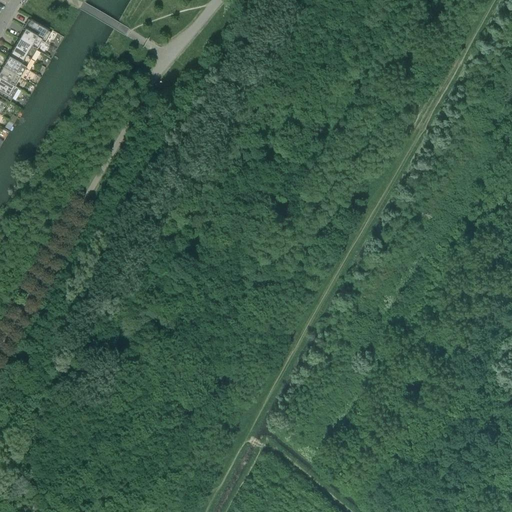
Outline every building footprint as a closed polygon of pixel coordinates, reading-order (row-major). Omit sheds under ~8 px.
[(22,30),(24,32),(25,31),(42,41),(41,42),(45,44),(51,33),(28,20),(22,30)] [(36,51),(41,42),(42,41),(25,31),(24,32),(19,40),(36,51)] [(36,51),(19,40),(14,50),(31,60),(36,51)] [(25,69),(31,60),(14,50),(8,59),(25,69)] [(20,78),(25,69),(8,59),(3,68),(20,78)] [(0,79),(15,88),(15,87),(20,78),(3,68),(0,72),(0,79)] [(18,89),(15,87),(15,88),(0,79),(0,97),(10,103),(18,89)] [(0,116),(1,117),(10,103),(0,97),(0,116)]
